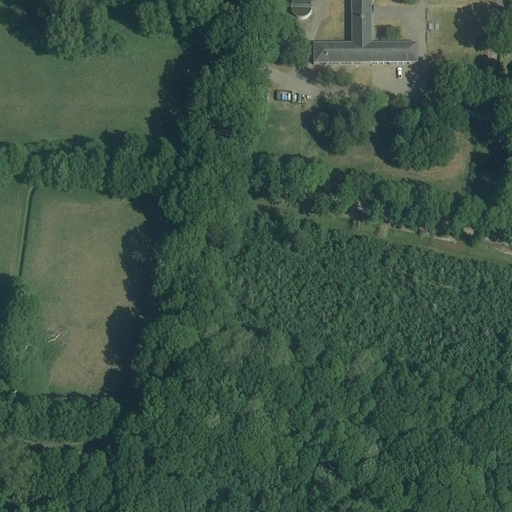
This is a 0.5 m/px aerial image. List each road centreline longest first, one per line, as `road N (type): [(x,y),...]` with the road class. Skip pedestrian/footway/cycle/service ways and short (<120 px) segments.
road 1 (track): [(142,511),(216,164)]
road 2 (track): [(511,236),(224,173),(216,164)]
road 3 (track): [(216,164),(206,157),(0,175)]
road 4 (track): [(216,164),(251,0)]
road 5 (residential): [(502,0),(487,117),(511,120)]
